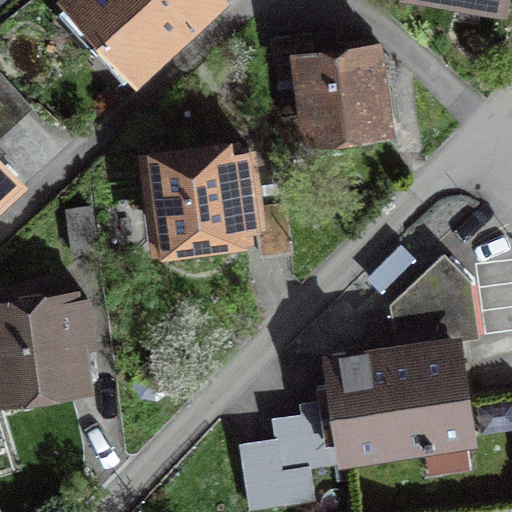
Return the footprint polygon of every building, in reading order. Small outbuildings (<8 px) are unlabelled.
[(63,0),(98,39),(141,0),(63,0)] [(226,3),(223,0),(141,0),(98,39),(136,82),(226,3)] [(511,7),(511,0),(402,0),(401,10),(510,26),(511,7)] [(398,50),(309,58),(318,162),(407,154),(398,50)] [(0,136),(32,108),(0,72),(0,136)] [(259,147),(157,158),(169,283),(271,273),(259,147)] [(0,197),(17,182),(0,163),(0,197)] [(104,298),(0,311),(0,383),(4,417),(117,403),(104,298)] [(481,350),(338,370),(352,470),(495,449),(481,350)]
